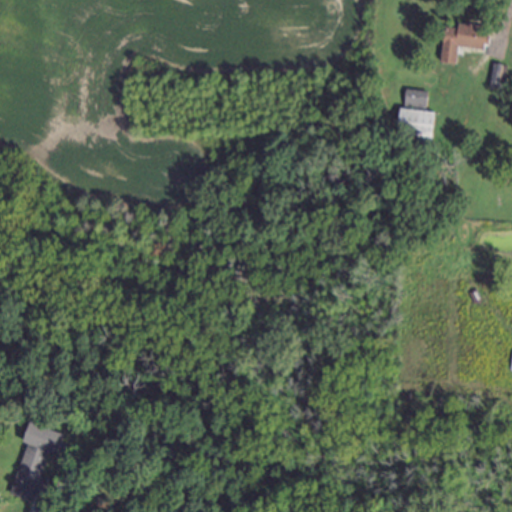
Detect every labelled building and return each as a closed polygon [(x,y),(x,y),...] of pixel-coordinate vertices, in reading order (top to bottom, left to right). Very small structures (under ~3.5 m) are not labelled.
[(438,63),(442,29),(454,30),(456,24),(485,28),(481,50),(455,47),(452,65),(438,63)] [(501,63),(498,79),(503,80),(501,91),(486,88),(491,61),(501,63)] [(423,106),(401,103),(403,88),(425,91),(423,106)] [(397,109),(393,135),(429,139),(432,113),(397,109)] [(465,290),(473,287),(478,298),(470,302),(465,290)] [(67,433),(59,454),(48,450),(39,474),(44,477),(38,492),(33,490),(28,502),(6,493),(25,441),(20,439),(28,418),(67,433)]
